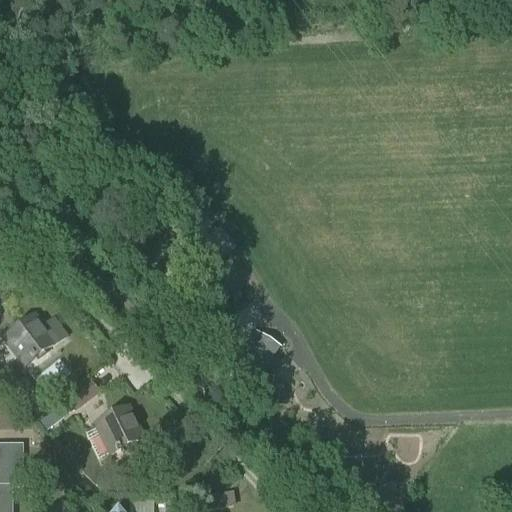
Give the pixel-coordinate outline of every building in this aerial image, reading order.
[(57,345),(34,316),(0,340),(0,345),(23,372),(57,345)] [(223,377),(248,395),(276,354),(250,338),(223,377)] [(100,395),(92,384),(67,403),(75,414),(100,395)] [(129,408),(90,427),(107,462),(144,443),(129,408)] [(0,511),(12,511),(12,492),(24,492),(23,447),(0,447),(0,511)] [(234,495),(201,500),(202,511),(217,511),(236,509),(234,495)]
